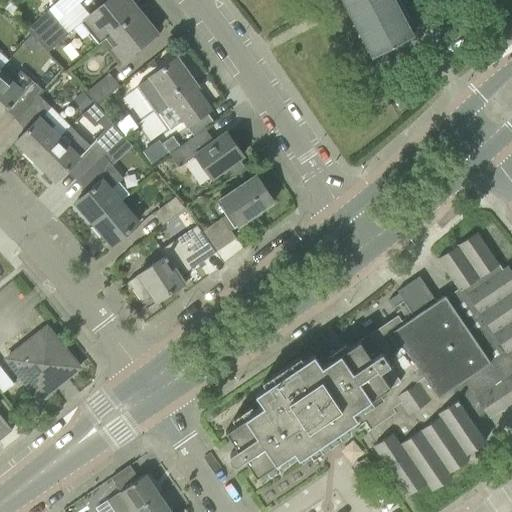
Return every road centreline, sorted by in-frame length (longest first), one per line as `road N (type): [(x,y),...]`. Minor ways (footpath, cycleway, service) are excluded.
road 1 (tertiary): [(345,216),(173,353),(151,389)]
road 2 (residential): [(197,0),(345,216)]
road 3 (tertiary): [(151,389),(194,378),(370,254)]
road 4 (residential): [(151,389),(73,286),(0,211)]
road 5 (tertiary): [(0,505),(151,389)]
road 6 (tertiary): [(370,254),(488,152)]
road 7 (tertiary): [(462,116),(345,216)]
road 8 (residential): [(233,511),(151,389)]
